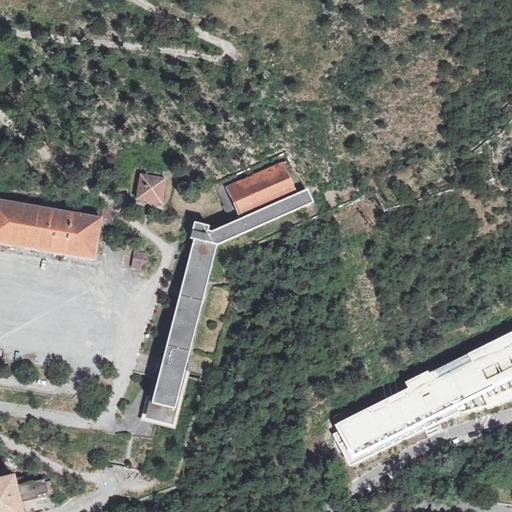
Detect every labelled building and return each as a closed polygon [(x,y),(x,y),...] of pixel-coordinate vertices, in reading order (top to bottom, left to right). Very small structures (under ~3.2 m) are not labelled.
[(225,205),(233,223),(211,233),(207,232),(208,227),(194,223),(192,233),(190,239),(194,240),(181,290),(178,289),(178,292),(176,296),(179,297),(165,352),(148,417),(171,422),(217,246),(313,203),(307,190),(304,192),(287,152),(215,184),(225,205)] [(166,179),(141,175),(138,193),(137,200),(162,204),(166,179)] [(0,244),(94,261),(102,218),(101,218),(103,210),(43,199),(41,208),(0,200),(0,244)] [(148,251),(135,249),(132,267),(146,269),(148,251)] [(394,396),(336,424),(343,440),(344,443),(352,459),(511,378),(511,332),(506,336),(457,360),(428,374),(427,372),(404,383),(407,390),(394,396)] [(13,477),(6,479),(0,480),(0,511),(21,511),(19,503),(14,480),(13,477)] [(14,480),(19,503),(38,499),(37,495),(48,493),(45,480),(25,484),(24,478),(14,480)]
